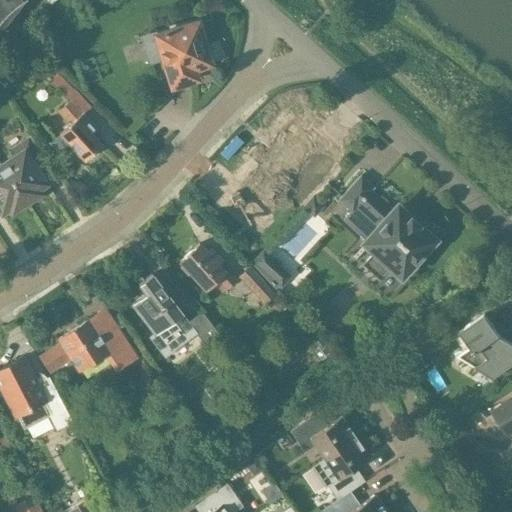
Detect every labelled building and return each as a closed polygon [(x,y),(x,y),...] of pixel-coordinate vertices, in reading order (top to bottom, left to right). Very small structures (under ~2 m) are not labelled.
[(0,0),(0,30),(23,1),(21,0),(0,0)] [(190,69),(208,64),(196,25),(157,37),(172,85),(193,78),(190,69)] [(61,134),(51,143),(65,158),(75,149),(84,160),(86,158),(89,158),(95,153),(95,150),(101,145),(90,133),(96,128),(83,115),(92,106),(74,88),(73,89),(64,97),(68,101),(58,111),(70,124),(60,133),(61,134)] [(297,117),(256,163),(299,203),(340,158),(320,139),(320,138),(297,117)] [(14,159),(1,167),(25,203),(40,193),(37,188),(44,183),(29,159),(40,152),(30,136),(8,149),(14,159)] [(0,211),(1,212),(9,207),(12,211),(25,203),(1,167),(0,168),(0,211)] [(363,175),(341,199),(351,209),(352,210),(376,232),(365,244),(375,253),(364,265),(380,279),(391,267),(401,276),(433,240),(419,227),(420,225),(410,216),(408,217),(398,207),(395,210),(373,191),(376,187),(363,175)] [(238,245),(252,258),(280,227),(266,215),(238,245)] [(226,287),(236,278),(227,269),(225,270),(218,262),(221,259),(210,248),(207,251),(199,243),(179,261),(183,265),(181,267),(188,275),(190,273),(205,289),(217,278),(226,287)] [(290,276),(263,252),(253,263),(278,289),(290,276)] [(249,266),(238,277),(263,304),(265,303),(275,293),(249,266)] [(146,293),(131,304),(154,333),(148,337),(164,358),(188,339),(184,334),(192,328),(205,344),(219,333),(202,312),(189,322),(152,273),(139,284),(146,293)] [(511,365),(511,343),(499,335),(500,334),(485,313),(460,331),(471,347),(458,356),(494,378),(511,365)] [(119,368),(136,358),(112,320),(94,331),(87,319),(57,338),(60,341),(38,355),(48,370),(70,357),(79,370),(108,352),(119,368)] [(55,430),(72,421),(52,383),(39,390),(21,358),(0,369),(0,386),(15,415),(23,428),(47,415),(55,430)] [(511,399),(493,411),(509,436),(511,433),(511,399)] [(304,452),(315,445),(324,458),(356,436),(341,415),(321,429),(311,415),(289,431),(304,452)] [(327,486),(336,500),(344,495),(359,485),(349,471),(370,457),(356,436),(324,458),(311,467),(325,488),(327,486)] [(204,511),(233,511),(242,506),(226,483),(204,498),(193,506),(197,511),(200,511),(203,510),(204,511)] [(386,511),(374,494),(354,509),(344,495),(336,500),(322,510),(323,511),(386,511)] [(16,511),(41,511),(34,495),(13,504),(16,511)] [(289,501),(279,508),(281,511),(294,511),(293,510),(294,508),(289,501)]
